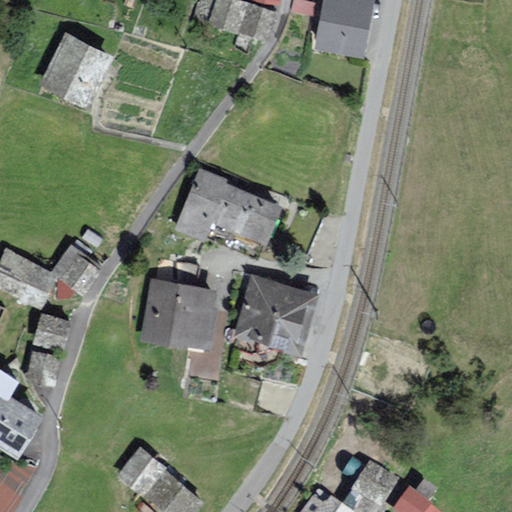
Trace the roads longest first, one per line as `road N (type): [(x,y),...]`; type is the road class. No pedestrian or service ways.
road 1 (residential): [(37,511),(51,490),(86,345),(116,275),(166,211),(267,49),(287,0)]
road 2 (unclassified): [(394,0),(351,236),(310,389),(232,511)]
